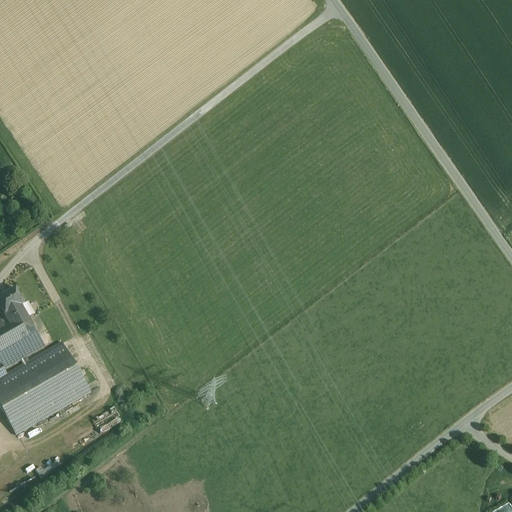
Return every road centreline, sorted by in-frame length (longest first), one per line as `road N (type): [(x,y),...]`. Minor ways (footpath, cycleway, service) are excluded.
road 1 (unclassified): [(335,0),(511,257)]
road 2 (track): [(29,249),(108,387),(0,453)]
road 3 (unclassified): [(511,388),(352,511)]
